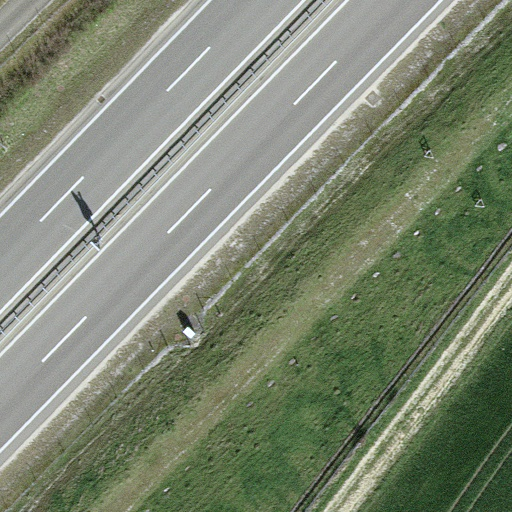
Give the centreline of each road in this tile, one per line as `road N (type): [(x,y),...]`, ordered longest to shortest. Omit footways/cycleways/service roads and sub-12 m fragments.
road 1 (motorway): [(0,404),(395,0)]
road 2 (motorway): [(254,0),(0,262)]
road 3 (track): [(511,268),(320,511)]
